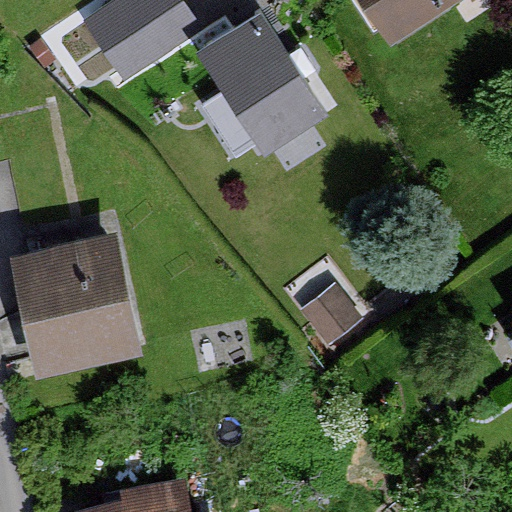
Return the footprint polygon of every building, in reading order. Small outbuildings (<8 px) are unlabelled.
[(181,0),(125,0),(90,23),(127,80),(202,31),(181,0)] [(362,0),(391,38),(449,0),(362,0)] [(309,103),(252,11),(190,47),(251,145),(309,103)] [(106,194),(0,217),(0,269),(21,367),(140,349),(106,194)] [(341,270),(309,287),(326,321),(359,304),(341,270)] [(182,511),(178,481),(62,500),(63,511),(182,511)]
